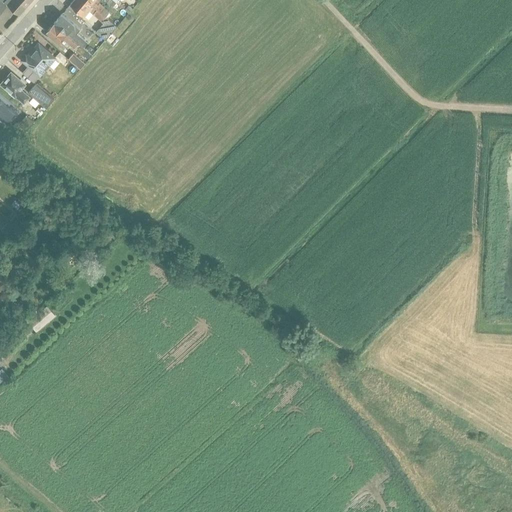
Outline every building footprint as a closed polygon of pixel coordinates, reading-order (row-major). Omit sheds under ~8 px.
[(0,0),(0,13),(8,6),(2,0),(0,0)] [(32,0),(8,0),(6,2),(19,15),(32,0)] [(93,0),(69,0),(70,0),(84,12),(93,0)] [(77,20),(61,8),(44,29),(60,41),(77,20)] [(96,30),(107,36),(113,26),(103,19),(96,30)] [(59,55),(38,37),(19,59),(40,77),(59,55)] [(80,66),(85,60),(73,50),(68,56),(80,66)] [(12,68),(0,82),(24,103),(32,94),(47,106),(56,96),(37,80),(27,91),(22,86),(27,81),(12,68)] [(0,113),(9,122),(18,112),(0,95),(0,113)] [(39,105),(36,110),(41,114),(44,110),(39,105)] [(35,120),(27,113),(20,121),(28,128),(35,120)] [(17,207),(22,201),(15,196),(11,202),(17,207)] [(75,247),(69,251),(73,257),(80,253),(75,247)] [(0,287),(8,280),(0,271),(0,287)] [(31,323),(38,330),(55,312),(49,306),(31,323)]
